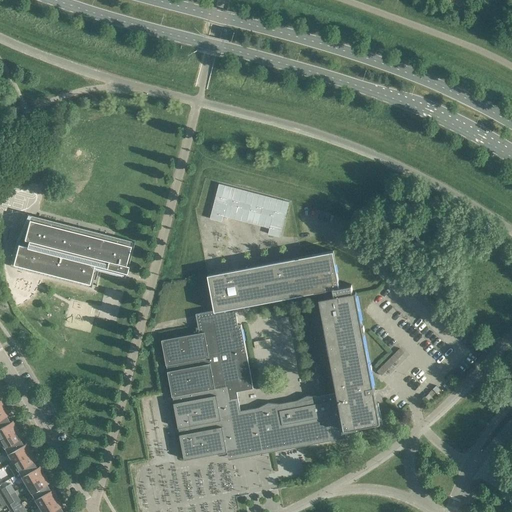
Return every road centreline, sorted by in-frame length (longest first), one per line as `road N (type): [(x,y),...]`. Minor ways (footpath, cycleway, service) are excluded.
road 1 (secondary): [(53,0),(386,94),(511,157)]
road 2 (secondary): [(511,123),(360,54),(158,0)]
road 3 (unclassified): [(91,511),(0,357)]
